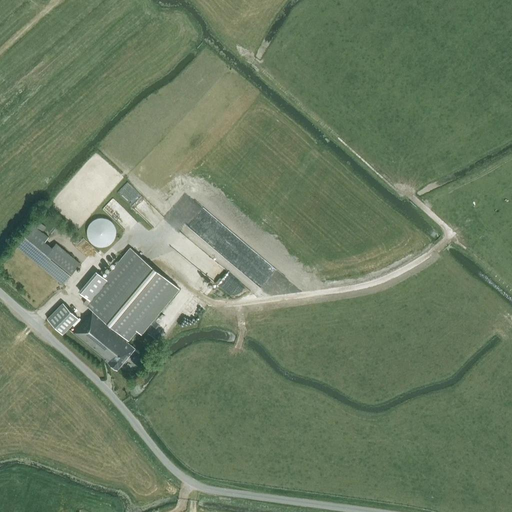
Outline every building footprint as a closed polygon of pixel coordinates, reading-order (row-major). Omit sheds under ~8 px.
[(106,218),(104,218),(103,217),(101,217),(99,218),(97,218),(95,219),(93,220),(92,221),(91,222),(89,224),(89,225),(88,227),(87,229),(87,231),(87,233),(87,235),(88,237),(89,238),(90,240),(91,241),(92,243),(94,244),(95,245),(97,246),(99,246),(101,246),(103,246),(105,246),(106,246),(108,245),(110,244),(111,243),(113,241),(114,240),(115,238),(115,236),(116,235),(116,233),(116,231),(116,229),(115,227),(115,225),(114,224),(113,222),(111,221),(110,220),(108,219),(106,218)] [(63,284),(80,263),(55,243),(52,248),(45,242),(49,237),(33,224),(16,246),(63,284)] [(180,288),(130,247),(105,278),(98,272),(81,293),(88,299),(84,303),(94,311),(88,318),(87,317),(74,333),(118,369),(135,348),(127,341),(128,339),(129,340),(137,330),(141,334),(180,288)] [(62,334),(78,318),(63,303),(48,319),(62,334)] [(162,340),(176,321),(163,312),(149,331),(162,340)]
